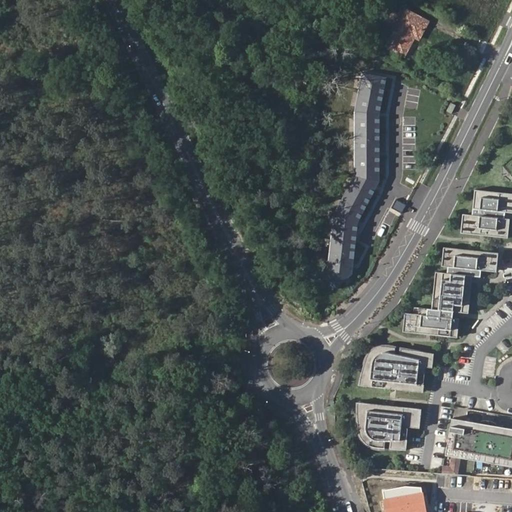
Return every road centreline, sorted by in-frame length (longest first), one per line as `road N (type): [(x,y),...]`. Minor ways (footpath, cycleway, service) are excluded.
road 1 (secondary): [(112,0),(273,329)]
road 2 (tertiary): [(326,340),(388,277),(511,45)]
road 3 (secondary): [(303,400),(349,511)]
